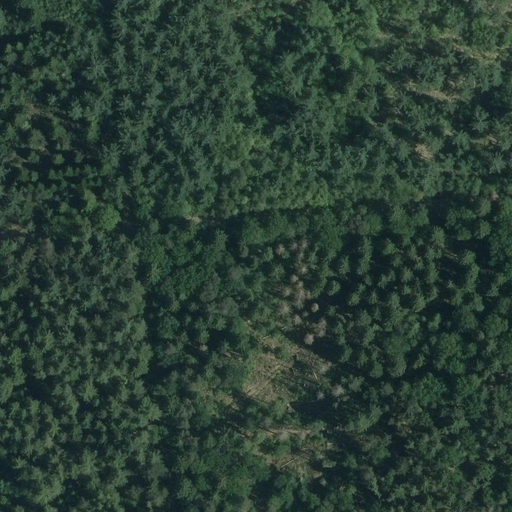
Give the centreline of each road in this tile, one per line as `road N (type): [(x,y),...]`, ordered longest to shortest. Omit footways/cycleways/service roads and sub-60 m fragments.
road 1 (track): [(511,194),(0,233)]
road 2 (track): [(162,444),(132,223)]
